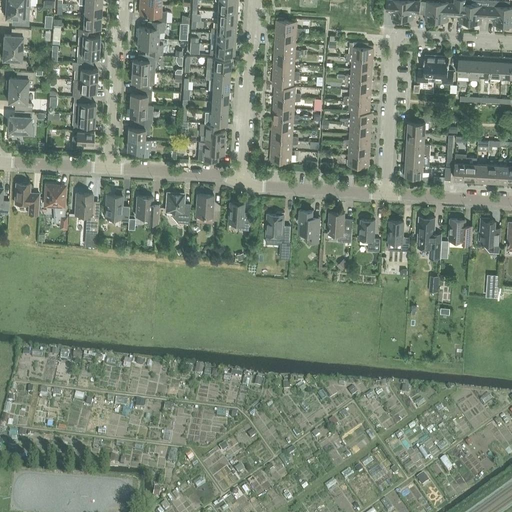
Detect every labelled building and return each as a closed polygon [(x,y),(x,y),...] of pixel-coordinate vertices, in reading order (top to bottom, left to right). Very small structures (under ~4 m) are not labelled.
[(237,12),(238,2),(219,0),(218,11),(237,12)] [(402,18),(403,0),(386,0),(386,11),(392,12),(391,18),(402,18)] [(420,14),(421,1),(410,0),(403,0),(402,18),(414,19),(414,13),(420,14)] [(454,3),(442,2),(441,0),(437,0),(438,2),(436,21),(447,21),(448,15),(454,16),(454,3)] [(470,23),(471,4),(471,0),(453,0),(454,3),(454,16),(460,16),(459,22),(470,23)] [(488,18),(488,5),(476,4),(475,0),(471,0),(471,4),(470,23),(481,23),(482,17),(488,18)] [(436,21),(438,2),(421,1),(420,14),(426,14),(425,20),(436,21)] [(504,25),(506,1),(501,1),(501,6),(494,5),(494,6),(488,5),(488,18),(493,18),(493,24),(504,25)] [(156,10),(157,4),(141,3),(140,7),(140,8),(139,14),(154,15),(153,21),(165,21),(166,21),(171,22),(172,13),(167,12),(167,11),(156,10)] [(29,25),(30,6),(4,4),(3,13),(5,13),(5,17),(15,18),(15,25),(29,25)] [(101,16),(102,5),(85,4),(85,5),(84,15),(101,16)] [(237,23),(237,12),(218,11),(218,22),(237,23)] [(100,27),(101,16),(84,15),(83,26),(100,27)] [(276,31),(303,32),(303,29),(297,27),(297,21),(284,20),(284,18),(277,17),(276,31)] [(165,21),(153,21),(152,21),(151,27),(139,26),(138,37),(155,38),(155,32),(165,32),(165,21)] [(237,23),(218,22),(217,28),(214,28),(213,33),(217,33),(236,34),(237,23)] [(3,47),(23,48),(23,36),(28,36),(28,29),(15,28),(14,35),(4,34),(3,47)] [(78,45),(99,47),(100,35),(95,35),(95,29),(79,28),(78,45)] [(302,35),(303,32),(276,31),(276,41),(296,43),(296,36),(302,35)] [(235,45),(236,34),(217,33),(216,44),(235,45)] [(154,44),(155,38),(138,37),(137,47),(150,48),(150,55),(154,55),(156,55),(163,55),(164,44),(154,44)] [(295,49),(296,43),(276,41),(275,52),(301,54),(301,50),(295,49)] [(346,57),(373,59),(374,45),(366,44),(366,42),(352,41),(349,41),(349,53),(347,53),(346,57)] [(190,42),(189,53),(198,54),(199,43),(198,43),(190,42)] [(211,55),(234,56),(235,45),(216,44),(216,50),(212,50),(211,55)] [(98,58),(99,47),(78,45),(77,62),(93,63),(94,57),(98,58)] [(22,60),(23,48),(3,47),(3,59),(13,59),(12,66),(26,67),(26,60),(22,60)] [(301,57),(301,54),(275,52),(274,63),(294,64),(295,58),(301,57)] [(154,55),(150,55),(138,54),(137,60),(132,59),(132,71),(149,72),(155,72),(156,55),(154,55)] [(469,74),(470,55),(459,54),(458,73),(469,74)] [(436,75),(437,55),(425,55),(424,67),(418,67),(417,80),(436,82),(436,75)] [(437,55),(436,75),(443,75),(442,82),(453,83),(454,70),(448,70),(449,56),(437,55)] [(479,80),(481,56),(470,55),(469,74),(469,79),(479,80)] [(491,75),(492,56),(481,56),(480,75),(491,75)] [(503,61),(503,57),(492,56),(491,75),(501,76),(502,61),(503,61)] [(230,70),(230,59),(207,57),(206,68),(230,70)] [(372,70),(373,59),(346,57),(346,60),(352,61),(352,69),(372,70)] [(511,76),(511,57),(503,57),(503,61),(502,61),(501,76),(511,76)] [(93,63),(77,62),(72,62),(72,69),(75,71),(74,79),(97,81),(98,69),(93,69),(93,63)] [(294,70),(294,64),(274,63),(274,74),(300,75),(300,72),(294,70)] [(229,81),(230,70),(206,68),(206,79),(210,79),(229,81)] [(345,75),(345,79),(371,80),(372,70),(352,69),(352,74),(345,75)] [(7,80),(6,87),(9,87),(9,89),(28,91),(29,79),(33,79),(34,72),(20,71),(19,78),(9,77),(9,80),(7,80)] [(154,83),(155,72),(149,72),(132,71),(131,82),(136,82),(136,88),(148,89),(148,88),(152,89),(152,83),(154,83)] [(300,79),(300,75),(274,74),(273,85),(275,85),(293,86),(293,85),(293,79),(300,79)] [(96,91),(97,81),(74,79),(73,96),(91,97),(91,91),(96,91)] [(228,91),(229,81),(210,79),(209,90),(228,91)] [(371,91),(371,80),(345,79),(345,82),(351,83),(351,90),(371,91)] [(295,86),(293,85),(293,86),(275,85),(275,96),(301,97),(301,94),(295,92),(295,86)] [(151,100),(152,89),(148,88),(148,89),(136,88),(135,94),(130,93),(130,104),(146,105),(147,105),(147,100),(151,100)] [(28,103),(28,91),(9,89),(8,102),(18,103),(17,109),(31,110),(32,103),(28,103)] [(228,102),(228,91),(209,90),(209,101),(228,102)] [(370,102),(371,91),(351,90),(350,96),(344,96),(344,100),(370,102)] [(91,103),(91,97),(73,96),(72,113),(95,115),(96,103),(91,103)] [(301,100),(301,97),(275,96),(274,106),(294,107),(294,101),(301,100)] [(369,113),(369,112),(370,102),(344,100),(344,103),(350,105),(349,111),(352,111),(369,113)] [(227,113),(228,102),(209,101),(208,112),(227,113)] [(153,106),(147,105),(146,105),(130,104),(129,116),(134,116),(134,122),(152,123),(153,106)] [(294,114),(294,107),(274,106),(273,117),(300,119),(300,115),(294,114)] [(372,112),(369,112),(369,113),(352,111),(351,118),(345,118),(345,122),(371,123),(372,112)] [(30,126),(31,112),(14,112),(14,115),(9,115),(9,131),(13,131),(13,134),(34,135),(35,126),(30,126)] [(226,124),(227,113),(208,112),(207,123),(226,124)] [(74,113),(73,130),(77,130),(89,131),(89,125),(94,125),(95,115),(74,113)] [(405,132),(425,133),(426,122),(433,122),(433,116),(420,115),(420,121),(408,121),(408,124),(405,125),(405,132)] [(299,122),(300,119),(273,117),(273,128),(293,129),(293,123),(299,122)] [(152,123),(134,122),(133,128),(128,127),(128,138),(145,139),(145,134),(150,134),(151,123),(152,123)] [(371,134),(371,123),(345,122),(345,125),(351,126),(350,133),(371,134)] [(204,141),(225,143),(226,131),(220,131),(220,124),(201,123),(200,134),(205,134),(204,141)] [(292,135),(293,129),(273,128),(272,139),(298,140),(299,137),(292,135)] [(72,136),(72,148),(83,149),(84,142),(93,143),(94,131),(89,131),(77,130),(77,136),(72,136)] [(425,143),(425,133),(405,132),(404,138),(407,139),(407,142),(425,143)] [(370,145),(371,134),(350,133),(350,139),(344,139),(343,143),(370,145)] [(145,140),(145,139),(128,138),(127,149),(132,150),(132,156),(143,156),(148,157),(148,152),(150,152),(151,140),(145,140)] [(298,144),(298,140),(272,139),(271,149),(291,151),(292,144),(298,144)] [(199,148),(198,159),(213,160),(218,161),(218,154),(224,154),(225,143),(204,141),(204,148),(199,148)] [(425,144),(425,143),(407,142),(407,146),(404,147),(403,153),(424,154),(424,155),(430,155),(431,144),(425,144)] [(369,155),(370,145),(343,143),(343,146),(349,148),(349,154),(369,155)] [(291,162),(291,151),(271,149),(270,163),(278,163),(278,161),(291,162)] [(424,155),(424,154),(403,153),(403,159),(406,160),(406,164),(423,165),(424,155)] [(368,169),(369,155),(349,154),(348,165),(361,166),(361,168),(368,169)] [(455,155),(454,178),(465,179),(466,162),(466,156),(455,155)] [(477,163),(477,158),(472,158),(471,162),(466,162),(465,179),(476,180),(477,163)] [(487,180),(488,163),(477,163),(476,180),(487,180)] [(497,181),(499,164),(488,163),(487,180),(497,181)] [(402,168),(402,175),(412,178),(412,180),(429,182),(429,166),(423,166),(423,165),(406,164),(406,168),(402,168)] [(508,182),(509,165),(499,164),(497,181),(508,182)] [(16,183),(15,203),(29,204),(28,214),(38,214),(39,193),(30,193),(31,184),(28,184),(27,182),(23,182),(22,183),(16,183)] [(47,185),(45,205),(51,205),(51,207),(54,207),(55,221),(60,222),(60,228),(67,228),(68,215),(64,215),(66,186),(47,185)] [(0,212),(9,214),(9,200),(2,200),(3,188),(0,187),(0,212)] [(185,193),(173,193),(173,191),(166,190),(165,196),(167,196),(166,211),(173,212),(172,217),(178,222),(190,223),(191,208),(184,207),(185,193)] [(98,233),(99,212),(92,212),(93,193),(76,192),(75,214),(87,215),(86,226),(86,231),(86,232),(98,233)] [(129,221),(129,206),(123,205),(123,196),(116,196),(116,195),(107,194),(105,217),(121,217),(120,220),(129,221)] [(198,194),(196,216),(213,217),(212,220),(219,220),(220,204),(214,204),(214,195),(198,194)] [(159,223),(160,208),(154,207),(153,205),(153,197),(137,196),(136,216),(143,216),(143,218),(146,222),(159,223)] [(248,230),(250,212),(243,212),(244,203),(230,202),(229,222),(238,223),(238,229),(248,230)] [(319,241),(320,220),(313,219),(313,210),(300,209),(299,216),(296,221),(299,222),(298,232),(309,233),(308,241),(319,241)] [(352,242),(353,218),(345,218),(345,213),(330,212),(329,227),(328,227),(328,229),(328,233),(338,233),(337,241),(352,242)] [(268,213),(266,235),(283,236),(282,247),(289,248),(291,226),(284,225),(284,214),(268,213)] [(440,258),(441,247),(441,234),(434,233),(435,217),(419,216),(418,246),(430,247),(430,257),(440,258)] [(472,243),(473,225),(465,225),(466,219),(457,219),(457,217),(449,217),(449,222),(450,222),(449,239),(464,240),(464,243),(472,243)] [(479,230),(478,242),(483,242),(483,244),(484,244),(485,245),(490,245),(489,249),(491,251),(499,251),(500,228),(495,228),(495,221),(489,221),(489,220),(488,219),(487,218),(486,218),(486,217),(485,217),(484,218),(483,218),(482,219),(481,220),(481,230),(479,230)] [(380,250),(380,238),(374,238),(375,220),(361,219),(360,239),(369,240),(368,250),(380,250)] [(409,251),(410,237),(403,236),(404,221),(390,221),(389,242),(403,243),(402,250),(409,251)] [(345,260),(339,266),(342,270),(348,263),(345,260)] [(487,289),(487,296),(497,296),(498,275),(493,275),(488,274),(488,275),(488,281),(488,282),(487,289)]
